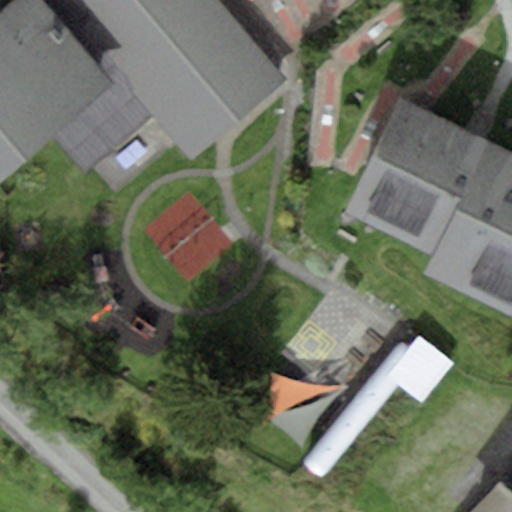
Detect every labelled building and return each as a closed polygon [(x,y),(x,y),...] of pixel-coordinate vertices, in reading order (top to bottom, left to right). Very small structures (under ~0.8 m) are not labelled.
[(0,179),(51,136),(116,81),(45,0),(14,0),(0,12),(0,179)] [(45,0),(116,81),(149,119),(187,162),(285,78),(216,0),(45,0)] [(116,81),(51,136),(84,173),(149,119),(116,81)] [(440,116),(398,96),(355,186),(342,212),(433,255),(424,274),(511,315),(511,150),(478,134),(440,116)] [(400,334),(301,455),(324,475),(424,353),(400,334)] [(454,363),(419,335),(416,339),(386,375),(421,404),(453,365),(454,363)] [(511,511),(511,490),(500,480),(470,511),(511,511)]
